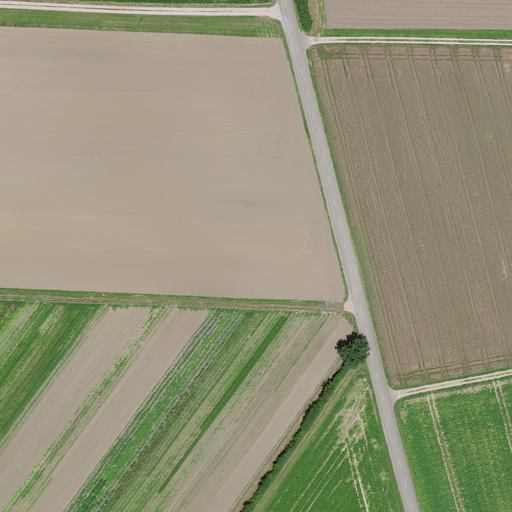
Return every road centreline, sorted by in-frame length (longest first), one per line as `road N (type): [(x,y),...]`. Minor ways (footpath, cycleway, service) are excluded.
road 1 (tertiary): [(284,0),(413,511)]
road 2 (track): [(360,304),(0,296)]
road 3 (track): [(286,8),(0,5)]
road 4 (track): [(295,41),(511,42)]
road 5 (track): [(383,397),(511,371)]
